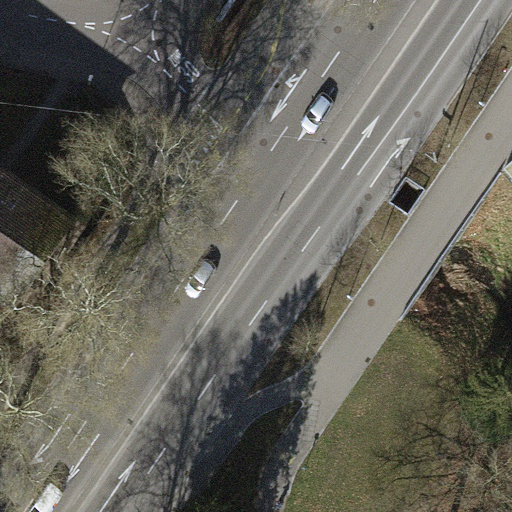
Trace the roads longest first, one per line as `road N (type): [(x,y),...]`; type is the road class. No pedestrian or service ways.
road 1 (primary): [(120,511),(470,0)]
road 2 (primary): [(259,166),(22,511)]
road 3 (primary): [(373,0),(259,166)]
road 4 (residential): [(133,44),(172,73),(259,166)]
road 5 (residential): [(0,7),(133,44)]
